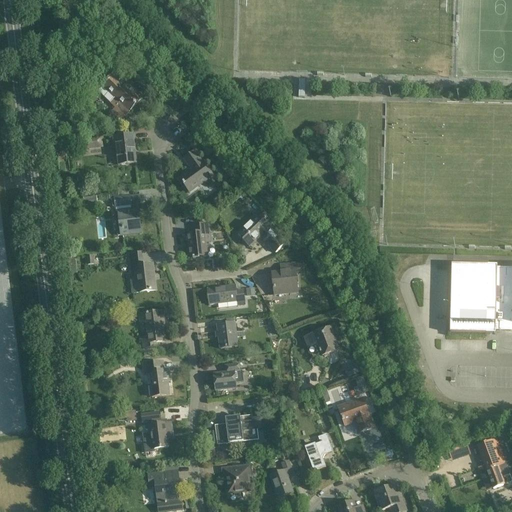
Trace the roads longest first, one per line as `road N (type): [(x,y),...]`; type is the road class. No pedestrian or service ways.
road 1 (secondary): [(72,511),(10,0)]
road 2 (residential): [(431,511),(414,467),(344,488),(312,511)]
road 3 (residential): [(179,278),(170,255),(164,128)]
road 4 (residential): [(195,411),(193,328),(179,278)]
